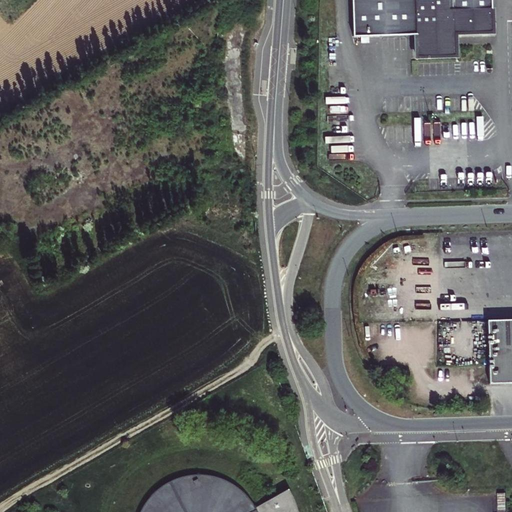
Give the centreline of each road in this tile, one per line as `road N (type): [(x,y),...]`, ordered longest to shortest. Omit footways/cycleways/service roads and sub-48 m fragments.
road 1 (track): [(0,508),(246,364),(264,342),(293,333)]
road 2 (residential): [(416,214),(356,239),(337,266),(329,298),(342,392),(393,424)]
road 3 (tertiary): [(330,413),(287,310),(302,207)]
road 4 (tertiary): [(269,235),(283,330),(304,387)]
road 5 (tertiary): [(274,105),(269,235)]
